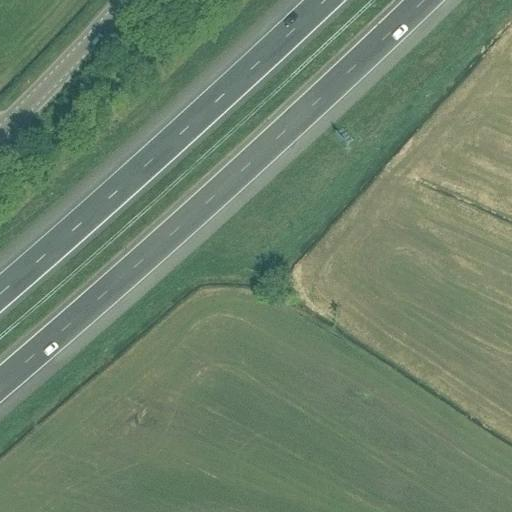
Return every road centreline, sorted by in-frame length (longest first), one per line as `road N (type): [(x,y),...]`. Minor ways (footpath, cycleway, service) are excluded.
road 1 (motorway): [(0,384),(425,0)]
road 2 (motorway): [(325,0),(0,294)]
road 3 (tertiary): [(0,135),(127,0)]
